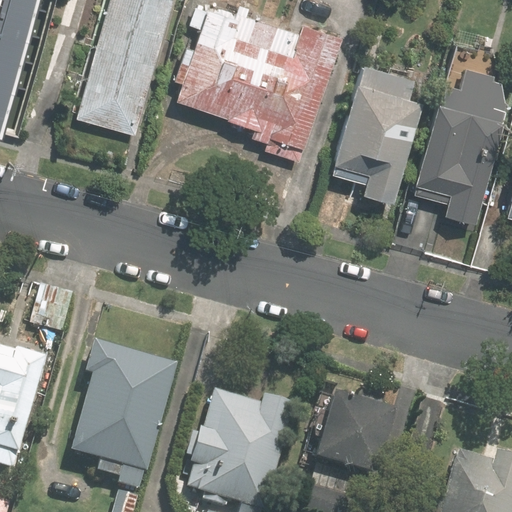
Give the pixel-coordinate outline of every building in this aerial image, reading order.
[(0,0),(0,126),(36,0),(0,0)] [(103,0),(70,120),(130,137),(168,0),(103,0)] [(294,33),(242,14),(245,6),(234,3),(230,16),(228,10),(214,6),(208,9),(203,7),(202,9),(192,6),(186,23),(196,27),(189,46),(182,44),(170,80),(176,82),(170,98),(223,117),(222,119),(249,128),(247,137),(263,141),(261,150),(296,161),(337,36),(297,23),(294,33)] [(361,182),(358,194),(388,202),(416,100),(404,97),(409,79),(358,64),(352,83),(350,82),(328,163),(329,164),(327,173),(361,182)] [(500,102),(496,81),(488,79),(489,74),(459,66),(453,88),(444,86),(438,104),(433,103),(410,184),(412,184),(410,193),(444,202),(440,214),(471,222),(499,121),(495,120),(500,102)] [(511,161),(505,188),(508,189),(501,214),(511,217),(511,161)] [(73,292),(37,284),(28,325),(64,333),(73,292)] [(174,350),(97,334),(72,457),(149,472),(174,350)] [(48,348),(0,337),(0,459),(23,464),(48,348)] [(388,409),(327,393),(309,459),(371,476),(388,409)] [(266,511),(283,407),(209,396),(192,502),(252,511),(266,511)] [(511,511),(511,456),(451,444),(437,511),(511,511)] [(341,511),(346,495),(305,483),(297,511),(298,511),(341,511)] [(0,490),(0,511),(8,511),(12,493),(0,490)]
